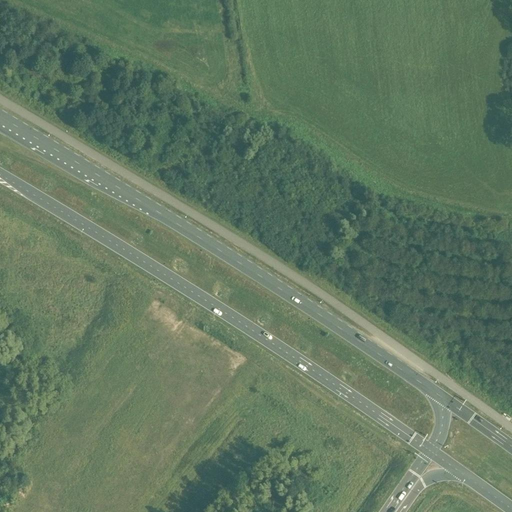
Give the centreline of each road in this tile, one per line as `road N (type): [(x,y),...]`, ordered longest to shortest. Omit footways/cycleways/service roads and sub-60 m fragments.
road 1 (unclassified): [(511,431),(329,301),(0,100)]
road 2 (primary): [(438,394),(2,117)]
road 3 (primary): [(0,175),(429,450)]
